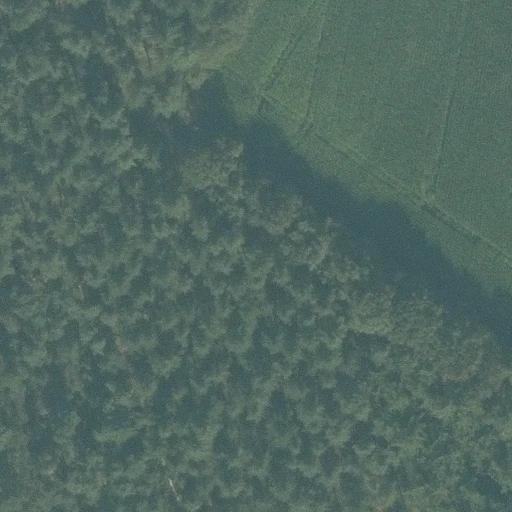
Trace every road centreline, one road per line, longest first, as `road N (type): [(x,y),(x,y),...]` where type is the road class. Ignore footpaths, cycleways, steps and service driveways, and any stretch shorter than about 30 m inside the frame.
road 1 (track): [(180,511),(70,239),(202,184),(511,398)]
road 2 (track): [(63,0),(202,184)]
